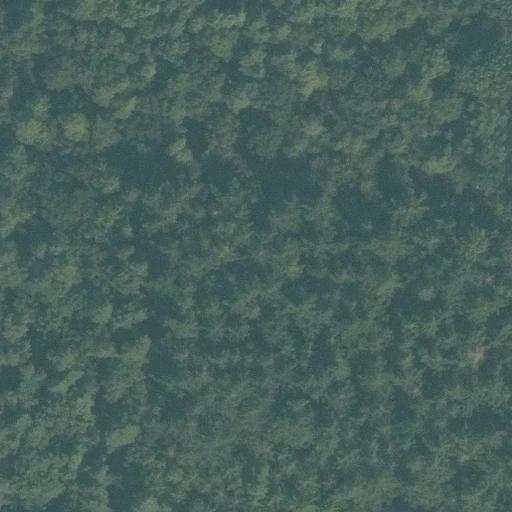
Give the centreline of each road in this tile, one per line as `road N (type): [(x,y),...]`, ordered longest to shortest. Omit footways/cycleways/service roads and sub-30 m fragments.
road 1 (track): [(511,193),(63,169)]
road 2 (track): [(63,169),(109,511)]
road 3 (track): [(37,0),(63,169)]
